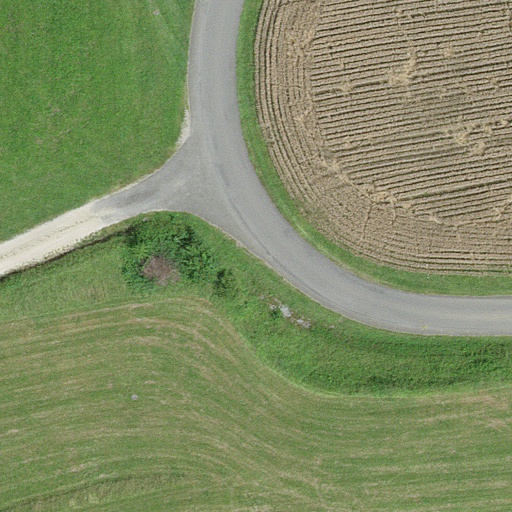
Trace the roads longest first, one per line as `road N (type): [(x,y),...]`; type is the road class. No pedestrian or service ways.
road 1 (unclassified): [(220,0),(209,68),(219,168),(287,265),(378,324),(511,324)]
road 2 (track): [(219,168),(152,189),(0,258)]
